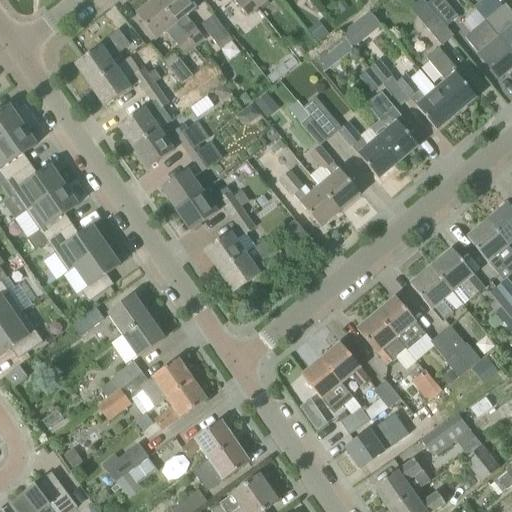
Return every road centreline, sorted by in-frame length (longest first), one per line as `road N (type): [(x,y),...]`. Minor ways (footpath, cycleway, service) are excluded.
road 1 (residential): [(237,367),(15,51)]
road 2 (residential): [(237,367),(511,137)]
road 3 (residential): [(336,511),(237,367)]
